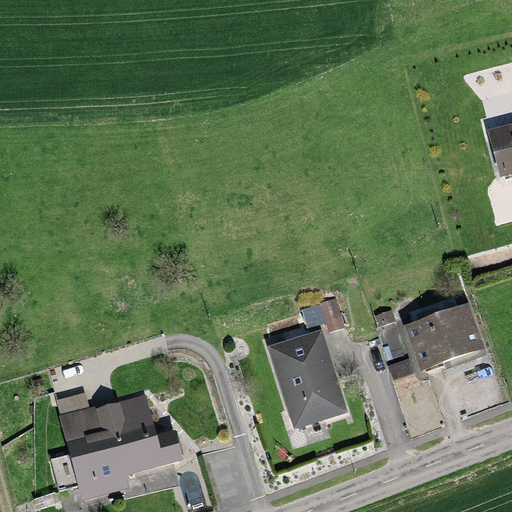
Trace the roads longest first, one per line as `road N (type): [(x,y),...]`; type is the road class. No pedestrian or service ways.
road 1 (unknown): [(261,511),(196,348),(175,342),(50,377)]
road 2 (secondary): [(511,435),(310,511)]
